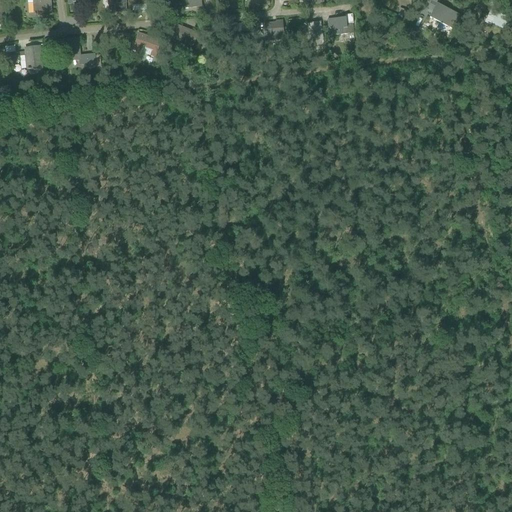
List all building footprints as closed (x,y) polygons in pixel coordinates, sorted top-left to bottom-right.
[(32,0),(33,3),(26,4),(26,15),(34,14),(34,16),(50,15),(49,0),(32,0)] [(124,2),(124,0),(108,0),(109,3),(110,13),(125,12),(124,2)] [(130,0),(132,11),(147,10),(146,0),(130,0)] [(199,0),(181,0),(183,9),(200,7),(199,0)] [(436,4),(429,19),(452,30),(459,15),(436,4)] [(511,21),(490,10),(483,23),(490,27),(491,24),(507,32),(511,21)] [(335,19),(336,29),(336,36),(353,35),(352,24),(346,24),(345,18),(335,19)] [(281,22),(263,24),(265,41),(283,40),(282,32),(281,22)] [(307,28),(308,32),(308,34),(309,43),(310,48),(323,46),(319,23),(312,25),(312,27),(307,28)] [(172,25),(169,33),(167,38),(177,41),(174,47),(185,51),(187,44),(193,47),(198,35),(176,26),(172,25)] [(226,27),(227,37),(227,38),(231,37),(231,35),(241,34),(241,37),(246,36),(246,25),(226,27)] [(155,54),(159,42),(138,35),(134,47),(133,52),(154,58),(155,54)] [(408,37),(404,46),(410,49),(414,40),(408,37)] [(78,40),(64,41),(64,48),(65,51),(66,61),(79,60),(80,65),(87,64),(87,69),(95,68),(94,56),(79,57),(78,40)] [(26,57),(20,58),(21,70),(28,70),(40,69),(39,59),(38,49),(25,50),(26,54),(26,57)]
